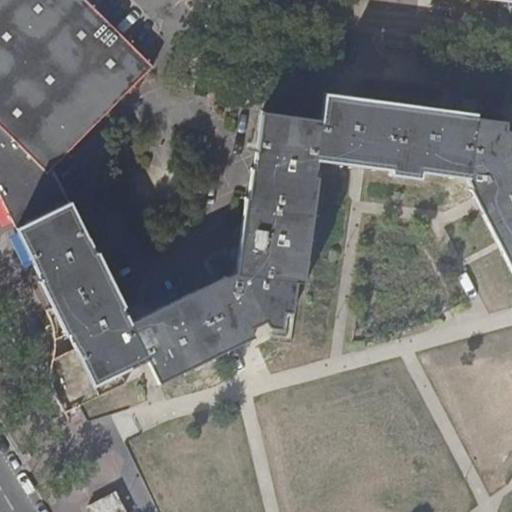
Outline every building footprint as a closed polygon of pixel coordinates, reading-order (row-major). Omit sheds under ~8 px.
[(0,0),(0,126),(50,176),(57,169),(154,70),(82,0),(19,0),(15,4),(10,0),(0,0)] [(77,341),(81,349),(97,384),(121,372),(146,359),(157,380),(192,364),(256,335),(252,329),(254,328),(254,327),(260,323),(268,319),(271,325),(274,327),(280,329),(282,328),(284,319),(285,311),(294,312),(298,281),(305,282),(318,179),(316,179),(319,159),(353,163),(357,164),(366,165),(395,168),(395,173),(422,176),(422,171),(468,177),(477,195),(480,201),(484,207),(502,243),(511,262),(511,132),(507,132),(507,123),(477,119),(478,114),(440,110),(363,100),(327,96),(323,121),(265,114),(259,153),(257,170),(255,170),(251,198),(249,198),(245,230),(239,273),(234,275),(230,278),(229,276),(164,308),(133,323),(126,309),(128,309),(101,254),(99,255),(74,203),(20,230),(41,274),(65,322),(71,335),(73,334),(77,341)] [(0,193),(2,193),(20,230),(74,203),(57,169),(50,176),(0,126),(0,193)] [(97,384),(81,349),(54,364),(52,372),(52,377),(53,387),(55,392),(67,417),(82,410),(80,406),(126,385),(121,372),(97,384)] [(125,511),(116,493),(88,507),(90,511),(125,511)]
